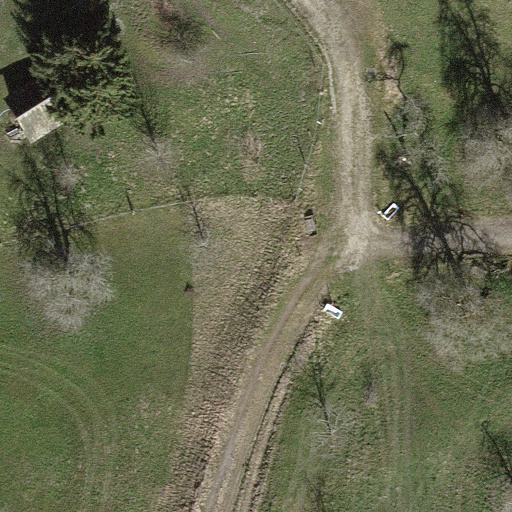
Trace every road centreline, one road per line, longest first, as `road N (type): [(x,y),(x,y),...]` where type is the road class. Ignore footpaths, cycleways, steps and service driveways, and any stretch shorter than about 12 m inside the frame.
road 1 (track): [(511,234),(396,244),(355,218),(350,36),(326,0)]
road 2 (track): [(218,511),(255,396),(353,155)]
